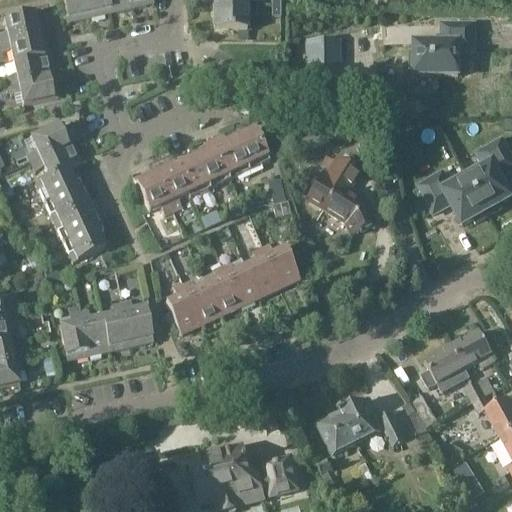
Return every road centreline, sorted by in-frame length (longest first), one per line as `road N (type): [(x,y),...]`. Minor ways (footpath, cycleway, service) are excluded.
road 1 (residential): [(0,438),(310,365),(490,269)]
road 2 (residential): [(133,142),(110,104),(104,54),(169,39),(170,0)]
road 3 (residential): [(137,254),(114,206),(118,164),(133,142)]
